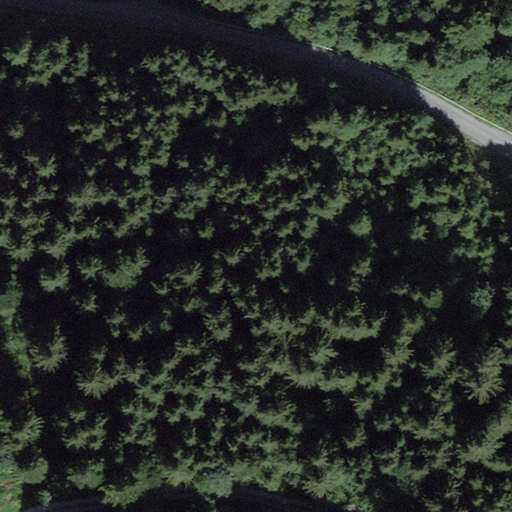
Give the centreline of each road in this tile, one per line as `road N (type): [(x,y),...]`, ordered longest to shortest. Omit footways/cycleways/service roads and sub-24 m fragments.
road 1 (track): [(6,0),(178,23),(326,56),(511,143)]
road 2 (track): [(324,511),(220,489),(42,511)]
